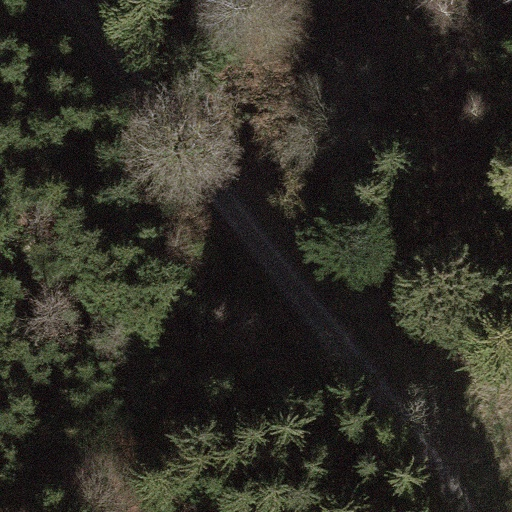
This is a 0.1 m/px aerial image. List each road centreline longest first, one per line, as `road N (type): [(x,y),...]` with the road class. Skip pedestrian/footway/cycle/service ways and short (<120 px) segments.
road 1 (track): [(456,511),(414,444),(70,0)]
road 2 (track): [(44,511),(87,494),(133,493),(194,511)]
